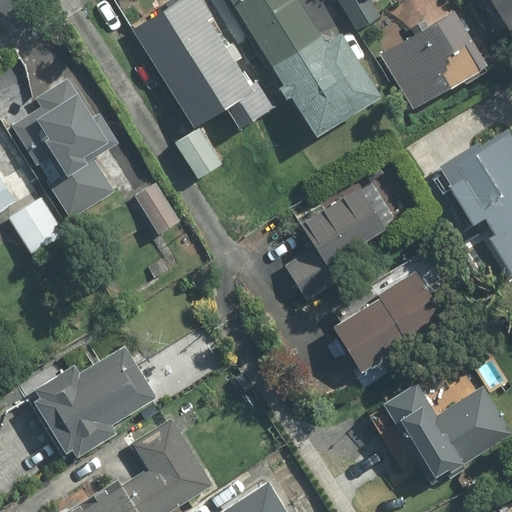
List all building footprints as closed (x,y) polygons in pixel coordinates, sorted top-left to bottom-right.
[(232,101),(245,121),(280,99),(261,69),(251,75),(203,0),(169,0),(136,21),(199,121),(232,101)] [(347,25),(333,33),(312,0),(244,0),(324,127),(387,88),(347,25)] [(344,0),(360,25),(387,8),(382,0),(344,0)] [(459,6),(383,51),(416,105),(491,59),(459,6)] [(117,189),(96,154),(122,138),(103,106),(95,111),(73,74),(40,93),(45,103),(16,121),(72,215),(117,189)] [(201,122),(175,140),(199,176),(225,158),(201,122)] [(453,154),(463,171),(454,177),(479,217),(491,209),(503,229),(495,234),(511,261),(511,123),(486,139),(484,135),(453,154)] [(0,157),(0,206),(21,195),(0,157)] [(157,174),(134,189),(160,231),(183,216),(157,174)] [(322,239),(289,261),(312,296),(351,271),(341,257),(393,222),(364,179),(307,216),(322,239)] [(47,193),(12,213),(32,248),(67,228),(47,193)] [(450,310),(420,266),(340,319),(370,364),(450,310)] [(130,339),(84,367),(79,359),(39,383),(45,392),(39,395),(72,448),(76,445),(80,452),(120,427),(116,420),(162,392),(130,339)] [(511,420),(488,380),(442,407),(424,376),(389,396),(437,477),(511,431),(511,420)] [(159,511),(214,478),(176,416),(136,440),(151,465),(73,511),(159,511)] [(294,511),(272,476),(225,504),(229,511),(294,511)]
